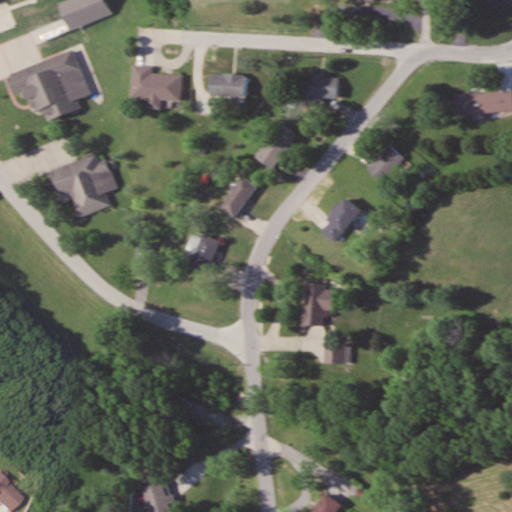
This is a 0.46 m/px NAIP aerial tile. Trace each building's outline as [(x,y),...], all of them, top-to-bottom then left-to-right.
[(45,120),(79,108),(75,98),(88,94),(73,49),(8,71),(16,94),(25,90),(33,112),(41,109),(45,120)] [(161,101),(181,101),(183,75),(153,74),(153,66),(133,65),(131,99),(147,100),(147,110),(161,111),(161,101)] [(210,96),(245,98),(247,75),(211,73),(210,96)] [(336,102),(338,77),(308,74),(306,99),(336,102)] [(511,111),(511,91),(453,94),(454,115),(511,111)] [(298,135),(280,122),(255,158),(273,170),(298,135)] [(367,168),(382,183),(405,160),(390,145),(367,168)] [(106,158),(98,161),(95,153),(50,169),(59,196),(70,193),(79,216),(111,205),(106,191),(117,188),(106,158)] [(257,185),(241,175),(220,206),(236,216),(257,185)] [(337,239),(360,208),(345,197),(323,229),(337,239)] [(220,242),(195,231),(188,248),(195,251),(189,264),(208,272),(220,242)] [(323,309),(335,309),(336,288),(326,288),(326,282),(304,281),(302,324),(323,325),(323,309)] [(171,511),(169,502),(176,500),(174,492),(167,494),(164,481),(143,485),(149,511),(171,511)] [(0,509),(0,510),(13,495),(0,484),(0,509)] [(310,511),(337,511),(343,504),(326,492),(310,511)]
